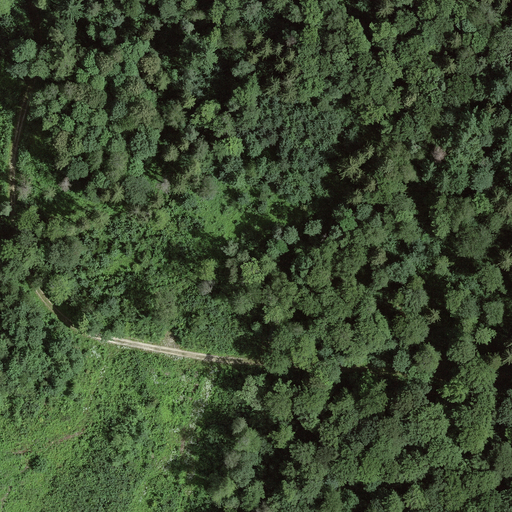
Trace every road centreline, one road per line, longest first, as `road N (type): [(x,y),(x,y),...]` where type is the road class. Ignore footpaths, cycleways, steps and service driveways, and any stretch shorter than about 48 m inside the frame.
road 1 (track): [(29,0),(35,39),(13,138),(15,216),(26,268),(64,318),(101,337),(234,361),(511,381)]
road 2 (track): [(417,0),(473,84),(511,108)]
